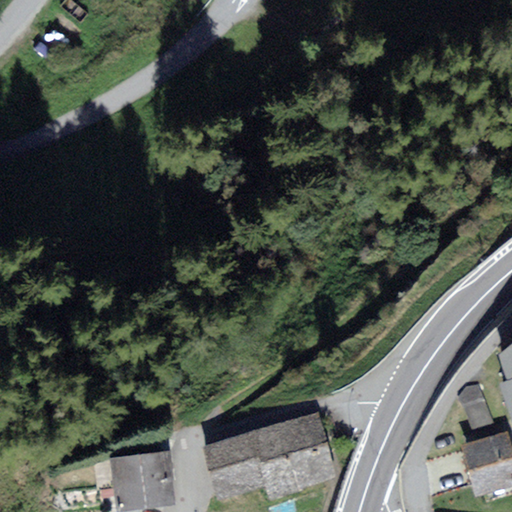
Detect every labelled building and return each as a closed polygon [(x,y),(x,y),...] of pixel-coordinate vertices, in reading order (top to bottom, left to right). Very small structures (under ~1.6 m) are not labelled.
[(511,343),(501,351),(511,379),(503,383),(511,406),(511,343)] [(478,385),(458,393),(473,430),(493,422),(478,385)] [(335,476),(317,414),(206,447),(220,497),(268,484),(271,495),(335,476)] [(511,451),(506,432),(461,445),(476,494),(511,483),(511,451)] [(164,449),(114,457),(122,503),(172,495),(164,449)]
